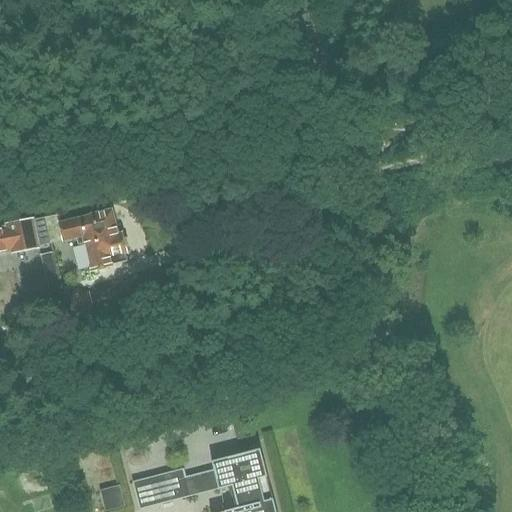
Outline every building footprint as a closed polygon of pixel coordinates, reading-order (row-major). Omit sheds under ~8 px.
[(60,214),(46,217),(53,243),(77,237),(79,245),(87,243),(93,270),(129,262),(126,248),(129,247),(126,237),(123,238),(123,235),(119,236),(113,211),(93,215),(93,217),(62,224),(60,214)] [(53,243),(46,217),(8,225),(8,228),(0,229),(0,253),(14,250),(14,252),(40,246),(53,243)] [(89,291),(64,297),(68,312),(93,305),(89,291)] [(183,470),(134,482),(141,509),(190,497),(186,481),(215,474),(218,489),(233,485),(239,508),(224,511),(276,511),(261,450),(212,462),(214,471),(185,478),(183,470)] [(126,507),(121,486),(101,491),(106,511),(126,507)]
